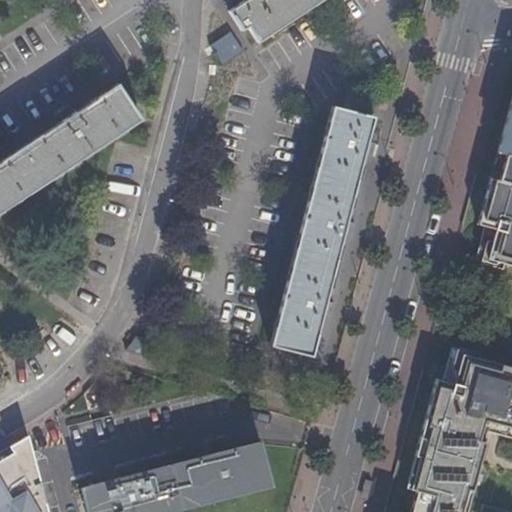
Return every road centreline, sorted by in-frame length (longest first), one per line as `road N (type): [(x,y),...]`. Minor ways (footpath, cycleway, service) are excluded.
road 1 (secondary): [(331,511),(464,20)]
road 2 (residential): [(0,422),(75,371),(113,323),(151,219),(204,0)]
road 3 (residential): [(157,0),(0,101)]
